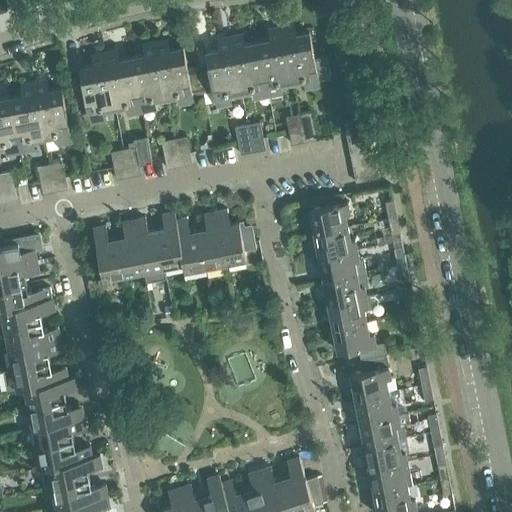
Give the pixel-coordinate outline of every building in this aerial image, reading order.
[(330,76),(326,55),(314,57),(309,30),(295,33),(293,23),(281,25),(290,73),(302,71),(304,82),(330,76)] [(270,38),(257,41),(266,88),(281,85),(279,75),(290,73),(281,25),(268,28),(270,38)] [(242,33),(229,36),(239,83),(251,81),(253,91),(266,88),(257,41),(244,43),(242,33)] [(208,64),(198,66),(202,89),(213,87),(216,98),(230,95),(228,85),(239,83),(229,36),(217,38),(219,48),(206,51),(208,64)] [(167,39),(154,41),(164,88),(175,86),(177,96),(192,93),(192,91),(202,89),(198,66),(187,69),(182,45),(169,48),(167,39)] [(144,53),(130,55),(140,103),(155,100),(153,90),(164,88),(154,41),(142,44),(144,53)] [(116,49),(103,51),(113,98),(124,96),(126,106),(140,103),(130,55),(118,58),(116,49)] [(113,98),(103,51),(91,54),(93,63),(80,66),(89,113),(104,111),(102,101),(113,98)] [(46,77),(33,80),(43,128),(54,125),(56,135),(71,132),(61,84),(48,87),(46,77)] [(23,92),(9,95),(19,142),(33,139),(32,130),(43,128),(33,80),(21,83),(23,92)] [(0,135),(3,135),(5,145),(19,142),(9,95),(0,96),(0,135)] [(311,110),(299,113),(304,140),(316,138),(314,126),(311,110)] [(304,140),(299,113),(286,115),(289,130),(292,143),(304,140)] [(343,121),(346,132),(370,127),(369,124),(375,122),(373,115),(343,121)] [(260,120),(247,123),(253,151),(266,148),(263,135),(260,120)] [(253,151),(247,123),(235,126),(240,153),(253,151)] [(370,127),(346,132),(348,144),(372,139),(370,127)] [(130,146),(123,147),(128,175),(141,172),(139,163),(145,162),(145,159),(152,158),(148,135),(134,137),(134,139),(128,141),(130,146)] [(187,135),(174,137),(180,165),(192,162),(190,149),(187,135)] [(180,165),(174,137),(162,140),(164,155),(167,167),(180,165)] [(348,144),(351,157),(375,152),(372,139),(348,144)] [(128,175),(123,147),(111,150),(114,164),(116,177),(128,175)] [(351,157),(353,169),(377,164),(375,152),(351,157)] [(62,159),(50,162),(56,189),(68,186),(65,173),(62,159)] [(56,189),(50,162),(38,164),(40,178),(43,191),(56,189)] [(377,164),(353,169),(356,181),(380,176),(377,164)] [(11,169),(0,171),(0,178),(4,199),(16,196),(14,183),(11,169)] [(308,207),(313,231),(348,224),(345,211),(349,210),(347,199),(308,207)] [(384,201),(388,216),(397,214),(394,199),(384,201)] [(228,207),(217,209),(226,261),(246,257),(245,250),(256,248),(252,228),(252,223),(245,224),(244,219),(239,220),(239,219),(230,221),(228,207)] [(164,225),(157,227),(165,264),(183,261),(184,261),(175,217),(176,217),(174,209),(162,211),(164,225)] [(206,225),(199,227),(206,265),(226,261),(217,209),(204,212),(206,225)] [(388,216),(392,239),(402,238),(397,214),(388,216)] [(145,215),(135,217),(145,268),(165,264),(157,227),(148,229),(145,215)] [(187,215),(176,217),(175,217),(184,261),(183,261),(185,269),(206,265),(199,227),(190,229),(187,215)] [(124,233),(118,234),(125,272),(145,268),(135,217),(122,219),(124,233)] [(125,272),(118,234),(108,236),(106,222),(93,225),(103,276),(125,272)] [(313,231),(318,254),(356,247),(354,236),(350,237),(348,224),(313,231)] [(0,243),(0,265),(36,258),(33,246),(39,245),(37,233),(6,239),(4,243),(0,243)] [(392,239),(397,264),(406,262),(402,238),(392,239)] [(318,254),(323,279),(367,270),(364,256),(359,257),(356,247),(318,254)] [(0,286),(26,281),(24,272),(38,269),(36,258),(0,265),(0,286)] [(406,262),(397,264),(400,280),(410,278),(406,262)] [(323,279),(328,302),(366,295),(364,283),(370,282),(367,270),(323,279)] [(0,307),(53,297),(50,284),(27,289),(26,281),(0,286),(0,307)] [(404,295),(406,310),(416,308),(412,293),(404,295)] [(328,302),(332,325),(366,318),(364,305),(368,304),(366,295),(328,302)] [(0,307),(0,310),(3,327),(42,320),(40,311),(55,308),(53,297),(0,307)] [(225,299),(226,309),(236,308),(234,298),(225,299)] [(416,308),(406,310),(410,327),(419,325),(416,308)] [(359,345),(361,357),(386,353),(383,340),(376,342),(373,330),(369,331),(366,318),(332,325),(338,350),(359,345)] [(3,327),(7,347),(61,337),(58,325),(43,328),(42,320),(3,327)] [(7,347),(11,367),(50,359),(49,351),(63,348),(61,337),(7,347)] [(350,371),(355,396),(389,390),(386,376),(390,375),(388,364),(386,353),(361,357),(364,369),(350,371)] [(8,389),(15,388),(15,387),(68,376),(66,364),(52,367),(50,359),(11,367),(4,369),(8,389)] [(418,367),(421,383),(430,381),(427,365),(418,367)] [(19,407),(27,406),(66,398),(65,390),(79,387),(76,374),(68,376),(15,387),(15,388),(19,407)] [(430,381),(421,383),(424,399),(433,397),(430,381)] [(355,396),(360,419),(398,412),(396,401),(391,402),(389,390),(355,396)] [(31,424),(31,426),(84,415),(81,403),(68,405),(66,398),(27,406),(31,424)] [(360,419),(364,443),(398,437),(407,435),(405,423),(412,421),(410,411),(398,413),(398,412),(360,419)] [(427,414),(430,430),(439,429),(436,412),(427,414)] [(32,428),(35,446),(74,438),(72,430),(86,427),(84,415),(31,426),(32,428)] [(439,429),(430,430),(433,446),(442,444),(439,429)] [(364,443),(369,466),(407,459),(405,448),(401,449),(398,437),(364,443)] [(39,464),(39,466),(92,455),(92,454),(89,443),(76,446),(74,438),(35,446),(39,464)] [(44,486),(51,484),(89,477),(87,468),(102,465),(99,453),(92,454),(92,455),(39,466),(40,468),(44,486)] [(290,473),(283,475),(294,511),(315,505),(314,501),(323,498),(317,471),(306,475),(299,455),(286,459),(290,473)] [(369,466),(374,491),(408,484),(405,471),(409,470),(407,459),(369,466)] [(437,461),(440,477),(448,476),(445,460),(437,461)] [(271,464),(259,468),(273,511),(293,511),(294,511),(283,475),(275,478),(271,464)] [(252,485),(244,488),(251,511),(273,511),(259,468),(247,472),(252,485)] [(202,493),(208,511),(230,511),(220,481),(221,480),(218,473),(206,477),(210,490),(202,493)] [(448,476),(440,477),(443,493),(452,491),(448,476)] [(54,503),(55,505),(107,494),(105,482),(91,485),(89,477),(51,484),(54,503)] [(232,477),(221,480),(220,481),(230,511),(251,511),(244,488),(236,490),(232,477)] [(191,482),(179,486),(187,511),(208,511),(202,493),(195,495),(191,482)] [(408,484),(374,491),(378,511),(391,511),(417,507),(415,495),(410,497),(408,484)] [(187,511),(179,486),(167,489),(172,502),(163,505),(165,511),(187,511)] [(107,494),(55,505),(55,507),(56,511),(95,511),(95,509),(110,506),(107,494)]
